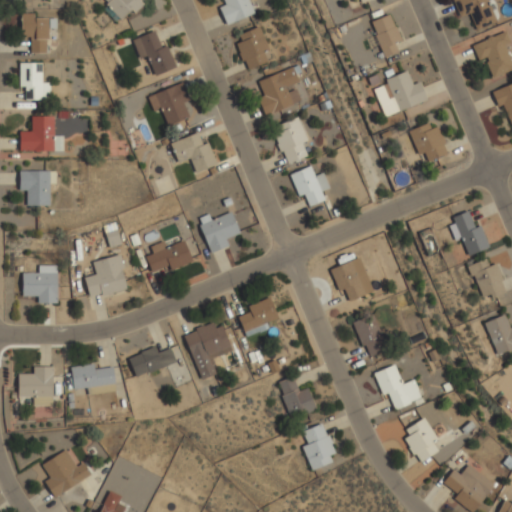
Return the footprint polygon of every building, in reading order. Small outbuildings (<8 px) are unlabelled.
[(107,0),(108,1),(102,7),(119,24),(142,1),(141,0),(107,0)] [(225,25),(253,15),(247,0),(222,0),(225,5),(219,7),(225,25)] [(452,0),(459,16),(470,12),(476,29),(496,22),(488,0),(452,0)] [(48,53),(48,37),(56,37),(56,19),(46,19),(46,12),(21,12),(21,35),(30,35),(30,53),(48,53)] [(399,41),(391,14),(371,21),(382,57),(397,52),(394,43),(399,41)] [(267,49),(259,27),(234,35),(246,69),(266,63),(262,50),(267,49)] [(132,38),(140,59),(149,55),(156,74),(175,67),(164,38),(157,41),(153,31),(132,38)] [(486,59),(491,76),(511,70),(511,55),(505,32),(472,41),(478,62),(486,59)] [(20,98),(49,98),(49,81),(39,81),(39,62),(20,62),(20,98)] [(300,102),(294,86),(299,84),(292,67),(257,81),(263,96),(257,98),(264,115),(300,102)] [(419,82),(412,85),(406,71),(384,79),(386,84),(373,89),(383,117),(426,101),(419,82)] [(147,94),(153,110),(162,107),(168,124),(193,115),(182,82),(147,94)] [(509,126),(511,124),(511,82),(494,90),(509,126)] [(62,150),(62,135),(53,135),(52,114),(30,115),(30,126),(19,126),(19,150),(62,150)] [(306,156),(302,143),(306,141),(298,117),(271,127),(284,164),(306,156)] [(417,155),(424,152),(427,161),(447,154),(435,122),(408,132),(417,155)] [(216,164),(204,130),(171,142),(177,160),(189,156),(194,172),(216,164)] [(290,173),(297,197),(304,194),(307,206),(324,201),(321,191),(328,189),(323,173),(314,176),(311,167),(290,173)] [(51,169),(19,170),(19,193),(29,193),(29,205),(51,204),(51,169)] [(198,218),(210,252),(232,245),(228,235),(238,231),(230,207),(198,218)] [(446,219),(454,241),(462,239),(468,254),(487,247),(476,218),(471,220),(467,211),(446,219)] [(120,243),(117,226),(105,228),(109,246),(120,243)] [(151,274),(191,262),(185,239),(145,251),(151,274)] [(89,297),(128,289),(120,254),(91,260),(94,272),(84,274),(89,297)] [(481,301),(506,291),(495,263),(487,266),(484,258),(467,265),(481,301)] [(364,276),(356,279),(349,261),(330,268),(342,302),(369,293),(364,276)] [(22,273),(22,293),(33,293),(33,302),(57,302),(56,264),(35,264),(35,273),(22,273)] [(244,336),(270,327),(267,318),(276,315),(270,297),(241,307),(244,313),(237,315),(244,336)] [(350,323),(368,357),(388,347),(370,313),(350,323)] [(511,348),(511,325),(510,326),(504,313),(483,322),(496,355),(511,348)] [(230,350),(220,319),(182,332),(198,380),(218,373),(212,356),(230,350)] [(181,360),(177,346),(157,352),(155,347),(127,356),(133,376),(181,360)] [(113,387),(112,364),(66,366),(66,389),(113,387)] [(387,410),(421,399),(414,378),(401,383),(395,364),(374,371),(387,410)] [(51,366),(28,366),(28,375),(17,375),(17,395),(28,395),(28,405),(51,405),(51,366)] [(308,388),(299,391),(293,375),(275,382),(287,414),(296,411),(298,416),(316,409),(308,388)] [(434,441),(437,439),(423,416),(405,428),(409,435),(403,438),(417,462),(439,449),(434,441)] [(307,438),(299,442),(311,470),(331,461),(328,454),(335,451),(322,421),(303,429),(307,438)] [(90,475),(82,460),(74,465),(65,449),(40,463),(46,472),(40,476),(52,497),(90,475)] [(471,511),(494,484),(468,463),(460,473),(453,467),(438,486),(469,511),(471,511)] [(93,511),(117,511),(113,510),(120,495),(105,488),(93,511)] [(511,511),(511,499),(504,496),(496,511),(511,511)]
